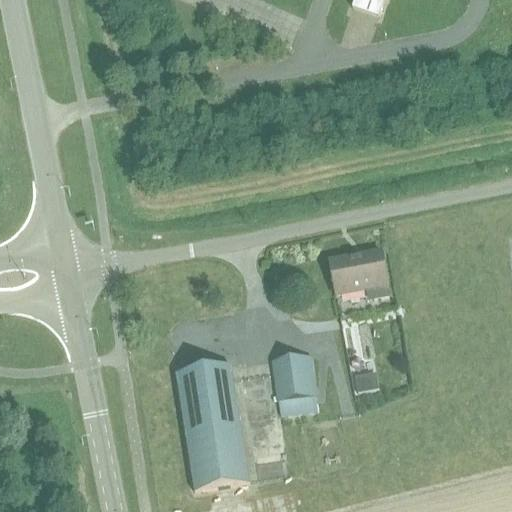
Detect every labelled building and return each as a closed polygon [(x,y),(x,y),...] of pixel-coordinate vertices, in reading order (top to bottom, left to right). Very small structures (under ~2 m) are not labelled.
[(356,0),(353,11),(379,20),(385,0),(356,0)] [(359,259),(330,264),(337,300),(366,294),(372,293),(374,304),(390,301),(388,290),(389,290),(382,255),(366,258),(365,258),(366,258),(365,260),(361,260),(360,259),(359,259)] [(318,401),(312,362),(273,367),(279,406),(280,406),(282,420),(319,415),(317,401),(318,401)] [(196,495),(251,487),(233,371),(178,379),(196,495)] [(375,378),(355,381),(358,397),(378,393),(375,378)]
